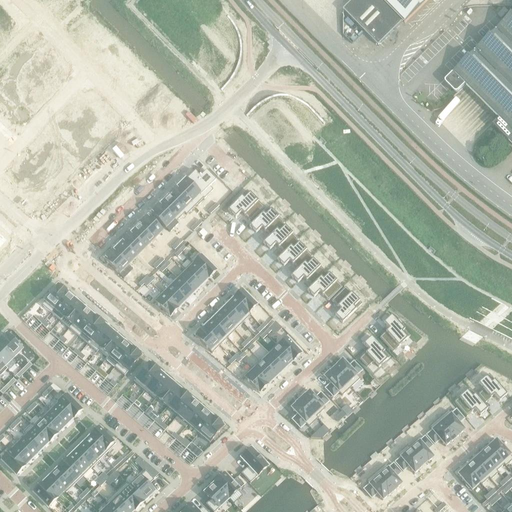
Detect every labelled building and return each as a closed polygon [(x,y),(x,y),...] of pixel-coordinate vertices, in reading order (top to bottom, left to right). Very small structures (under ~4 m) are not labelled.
[(406,25),(431,0),(355,0),(344,11),(379,47),(403,23),(406,25)] [(74,23),(70,28),(78,36),(75,39),(78,43),(97,24),(85,12),(83,14),(80,12),(71,20),(74,23)] [(511,17),(454,75),(461,82),(461,87),(465,87),(466,87),(498,119),(500,122),(494,128),(511,145),(511,17)] [(0,18),(0,32),(5,38),(6,38),(13,30),(0,18)] [(97,24),(78,43),(81,46),(85,42),(92,50),(108,35),(97,24)] [(108,35),(92,50),(100,58),(96,62),(100,65),(119,46),(117,45),(108,35)] [(24,53),(24,54),(40,68),(47,60),(32,45),(24,53)] [(119,46),(100,65),(103,68),(106,65),(114,72),(130,57),(119,46)] [(24,53),(16,61),(17,62),(17,61),(34,77),(42,69),(40,68),(24,54),(24,53)] [(130,57),(114,72),(122,80),(118,84),(121,87),(141,68),(130,57)] [(17,62),(10,69),(25,84),(27,85),(34,77),(17,61),(17,62)] [(141,68),(121,87),(125,90),(128,87),(136,95),(141,91),(145,95),(153,85),(150,82),(152,80),(141,68)] [(10,69),(2,77),(18,92),(25,84),(10,69)] [(2,77),(0,79),(0,89),(10,100),(18,92),(2,77)] [(0,104),(3,107),(10,100),(0,89),(0,104)] [(88,120),(88,121),(103,135),(104,135),(111,126),(96,112),(88,120)] [(85,117),(77,126),(80,129),(96,143),(96,144),(105,135),(104,135),(103,135),(88,121),(88,120),(85,117)] [(73,137),(88,152),(96,143),(80,129),(73,137)] [(63,144),(80,160),(88,152),(73,137),(71,135),(63,144)] [(62,142),(53,151),(57,154),(73,168),(80,160),(63,144),(62,142)] [(50,162),(49,162),(65,177),(73,168),(57,154),(50,162)] [(48,161),(40,169),(57,185),(65,177),(49,162),(50,162),(48,161)] [(40,169),(32,178),(49,193),(49,194),(50,195),(58,186),(57,185),(40,169)] [(187,181),(186,181),(203,199),(204,200),(213,191),(210,187),(216,182),(206,172),(201,177),(200,176),(200,177),(195,172),(187,181)] [(32,178),(24,186),(41,202),(49,194),(49,193),(32,178)] [(186,180),(177,189),(195,207),(203,199),(186,181),(187,181),(186,180)] [(177,189),(168,197),(185,214),(186,216),(187,215),(195,207),(177,189)] [(247,191),(228,210),(235,218),(241,212),(250,221),(264,208),(247,191)] [(168,197),(160,206),(175,221),(174,221),(176,222),(185,214),(168,197)] [(160,206),(151,214),(166,229),(174,221),(175,221),(160,206)] [(268,208),(249,227),(256,234),(262,228),(264,231),(270,237),(283,225),(284,224),(268,208)] [(148,217),(139,226),(154,241),(163,232),(148,217)] [(270,237),(263,243),(270,250),(275,245),(278,247),(284,253),(296,241),(297,241),(298,240),(283,225),(270,237)] [(139,226),(131,234),(145,249),(154,241),(139,226)] [(131,234),(122,243),(137,258),(145,249),(131,234)] [(284,253),(277,260),(284,267),(289,261),(298,270),(310,258),(311,258),(312,257),(297,241),(296,241),(284,253)] [(122,243),(114,251),(128,266),(137,258),(122,243)] [(114,251),(105,260),(119,275),(128,266),(114,251)] [(198,254),(190,262),(192,263),(208,280),(216,272),(198,254)] [(298,270),(291,277),(297,283),(303,278),(306,280),(311,286),(325,273),(311,258),(310,258),(298,270)] [(192,263),(184,271),(201,287),(208,280),(192,263)] [(184,271),(176,278),(178,280),(193,295),(201,287),(184,271)] [(311,286),(307,291),(314,298),(319,292),(322,295),(328,301),(342,288),(326,272),(325,273),(311,286)] [(178,280),(171,288),(185,302),(193,295),(178,280)] [(50,296),(41,306),(45,309),(51,314),(68,294),(66,293),(58,286),(50,296)] [(163,295),(178,310),(185,302),(171,288),(163,295)] [(345,288),(332,301),(338,308),(340,310),(335,316),(342,324),(362,304),(345,288)] [(242,291),(234,299),(249,314),(257,306),(242,291)] [(161,293),(153,301),(170,318),(178,310),(163,295),(161,293)] [(68,294),(51,314),(59,321),(60,322),(77,302),(68,294)] [(234,299),(226,307),(243,323),(251,315),(249,314),(234,299)] [(77,302),(60,322),(69,329),(86,310),(83,308),(77,302)] [(226,307),(219,314),(235,331),(243,323),(226,307)] [(86,310),(69,329),(75,335),(78,337),(95,318),(89,313),(86,310)] [(219,314),(211,322),(227,338),(235,331),(219,314)] [(269,315),(263,320),(265,322),(267,324),(268,325),(273,320),(269,315)] [(386,332),(380,338),(393,352),(410,336),(391,316),(383,324),(389,329),(386,332)] [(95,318),(78,337),(82,341),(87,345),(104,325),(95,318)] [(211,322),(203,329),(220,346),(227,338),(211,322)] [(275,322),(268,328),(271,331),(274,334),(278,333),(282,329),(275,322)] [(104,325),(87,345),(91,348),(97,353),(98,351),(113,333),(104,325)] [(203,329),(195,337),(212,354),(220,346),(203,329)] [(113,333),(98,351),(107,358),(107,359),(122,341),(113,333)] [(7,335),(0,341),(0,346),(13,359),(18,354),(22,350),(16,344),(18,343),(13,338),(12,339),(12,340),(7,335)] [(285,338),(277,346),(293,363),(301,355),(285,338)] [(366,353),(359,359),(367,368),(373,362),(378,368),(390,357),(371,338),(363,345),(369,351),(366,353)] [(106,359),(105,360),(115,368),(131,349),(128,346),(122,341),(107,359),(107,358),(106,359)] [(0,363),(4,367),(5,367),(8,363),(13,359),(0,346),(0,363)] [(277,346),(268,353),(270,355),(284,370),(293,363),(277,346)] [(131,349),(115,368),(124,376),(130,369),(141,357),(139,356),(131,349)] [(226,353),(222,357),(228,363),(232,359),(226,353)] [(262,363),(276,378),(284,370),(270,355),(262,363)] [(260,361),(252,369),(268,386),(276,378),(262,363),(260,361)] [(337,366),(333,369),(351,388),(360,380),(357,376),(362,371),(353,363),(348,367),(342,361),(337,365),(337,366)] [(144,370),(134,382),(145,391),(160,373),(156,370),(149,364),(144,370)] [(252,369),(243,377),(259,394),(268,386),(252,369)] [(329,373),(324,378),(330,384),(325,389),(333,398),(338,393),(342,397),(351,388),(333,369),(329,373)] [(160,373),(145,391),(150,396),(155,400),(156,400),(157,399),(157,398),(171,382),(166,378),(160,373)] [(483,390),(478,395),(485,403),(491,398),(494,396),(499,402),(506,395),(489,375),(478,384),(483,390)] [(171,382),(157,398),(157,399),(166,407),(167,407),(181,391),(179,389),(171,382)] [(470,389),(454,402),(467,417),(472,412),(475,410),(480,416),(487,409),(470,389)] [(181,391),(167,407),(168,408),(178,416),(192,400),(181,391)] [(304,396),(300,400),(316,418),(316,417),(325,409),(324,407),(329,402),(320,394),(315,398),(309,392),(305,396),(304,396)] [(65,394),(56,402),(73,419),(82,411),(67,396),(65,394)] [(192,400),(178,416),(182,420),(188,425),(202,409),(197,405),(192,400)] [(296,405),(291,409),(297,415),(292,420),(298,426),(300,429),(302,428),(305,424),(309,428),(318,419),(316,417),(316,418),(300,400),(296,404),(296,405)] [(49,410),(65,427),(73,419),(56,402),(58,404),(51,412),(49,410)] [(202,409),(188,425),(198,434),(212,418),(210,416),(202,409)] [(49,410),(41,418),(57,435),(65,427),(49,410)] [(342,411),(334,419),(338,423),(346,416),(342,411)] [(448,411),(438,420),(455,439),(460,435),(459,435),(464,431),(458,424),(464,420),(456,411),(451,415),(448,411)] [(31,424),(31,425),(49,443),(57,435),(41,418),(33,426),(31,424)] [(212,418),(198,434),(209,444),(223,427),(212,418)] [(432,431),(426,436),(434,445),(440,441),(445,447),(450,443),(451,443),(455,439),(438,420),(429,428),(432,431)] [(31,425),(23,433),(41,451),(49,443),(31,425)] [(315,433),(321,439),(329,431),(323,425),(315,433)] [(95,432),(91,436),(107,453),(115,445),(116,445),(107,436),(99,428),(95,432)] [(110,432),(107,436),(116,445),(120,441),(110,432)] [(24,435),(16,443),(33,459),(41,451),(23,433),(22,433),(24,435)] [(91,436),(83,444),(99,461),(107,453),(91,436)] [(408,448),(423,466),(428,462),(428,463),(433,458),(427,451),(432,447),(425,437),(419,442),(418,440),(408,448)] [(511,457),(496,440),(488,448),(504,465),(505,467),(511,460),(511,457)] [(18,445),(10,452),(25,467),(33,459),(16,443),(18,445)] [(83,444),(74,452),(91,469),(99,461),(83,444)] [(400,458),(395,463),(403,472),(408,467),(414,474),(420,470),(419,469),(423,466),(408,448),(407,446),(397,455),(400,458)] [(488,448),(481,454),(496,472),(497,471),(504,465),(488,448)] [(243,457),(241,459),(248,467),(241,474),(248,482),(250,484),(254,480),(268,467),(259,458),(251,449),(250,450),(249,451),(248,450),(242,456),(243,457)] [(2,461),(16,476),(25,467),(10,452),(2,461)] [(74,452),(66,460),(83,477),(91,469),(74,452)] [(481,454),(473,461),(489,478),(490,480),(498,473),(497,471),(496,472),(481,454)] [(134,455),(127,461),(130,464),(136,458),(134,455)] [(140,458),(136,462),(145,472),(146,472),(152,478),(157,473),(140,458)] [(66,460),(58,468),(75,485),(83,477),(66,460)] [(473,461),(466,468),(480,483),(480,484),(481,485),(489,478),(473,461)] [(385,465),(375,473),(392,493),(397,489),(401,485),(396,478),(401,474),(393,464),(388,469),(385,465)] [(58,468),(50,476),(65,491),(64,492),(65,492),(66,493),(75,485),(58,468)] [(466,468),(458,475),(464,482),(466,485),(465,485),(468,489),(469,488),(472,491),(480,484),(480,483),(466,468)] [(109,479),(106,482),(109,486),(120,476),(116,472),(108,478),(109,479)] [(130,486),(129,487),(144,503),(147,500),(155,493),(151,489),(148,486),(154,481),(154,480),(152,478),(146,472),(145,472),(130,486)] [(369,485),(364,490),(372,499),(377,494),(382,501),(387,497),(388,497),(392,493),(375,473),(366,482),(369,485)] [(222,477),(214,484),(229,499),(244,485),(240,481),(237,478),(234,481),(232,482),(227,476),(225,474),(222,477)] [(358,475),(352,480),(353,482),(360,489),(361,491),(362,491),(364,490),(369,485),(366,482),(365,483),(358,475)] [(50,476),(42,485),(57,499),(62,494),(64,492),(65,491),(50,476)] [(122,487),(116,493),(134,511),(143,504),(144,503),(129,487),(130,486),(129,486),(126,483),(122,487)] [(206,491),(204,493),(210,499),(211,500),(206,505),(212,511),(215,511),(219,509),(229,499),(214,484),(206,491)] [(36,490),(34,493),(48,508),(51,505),(57,499),(42,485),(36,490)] [(116,493),(106,502),(106,503),(109,506),(115,511),(133,511),(134,511),(116,493)] [(509,503),(501,509),(503,511),(511,511),(511,507),(510,505),(510,504),(509,503)]
